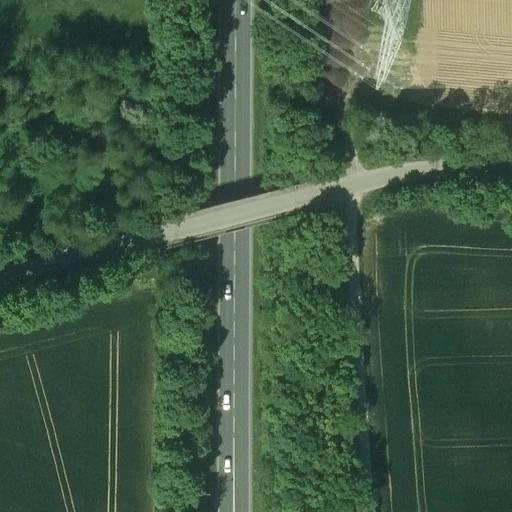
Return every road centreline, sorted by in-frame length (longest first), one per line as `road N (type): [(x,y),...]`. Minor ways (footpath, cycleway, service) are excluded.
road 1 (track): [(511,172),(455,167),(295,189),(0,270)]
road 2 (primary): [(234,511),(233,0)]
road 3 (track): [(343,120),(365,511)]
